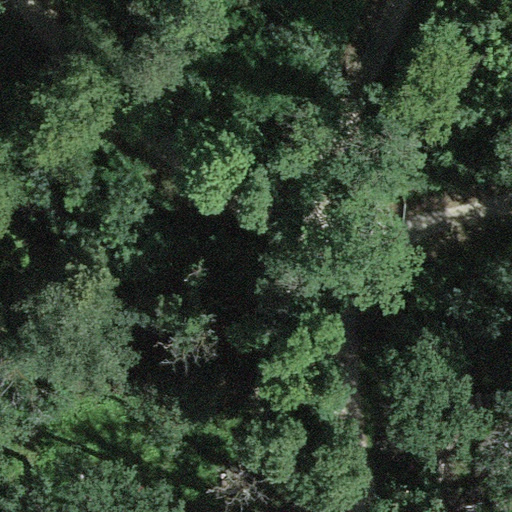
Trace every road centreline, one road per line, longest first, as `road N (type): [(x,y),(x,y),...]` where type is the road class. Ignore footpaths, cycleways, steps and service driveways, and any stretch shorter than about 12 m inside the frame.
road 1 (track): [(398,0),(344,136),(314,245),(392,511)]
road 2 (track): [(314,245),(223,155),(14,0)]
road 3 (track): [(314,245),(511,201)]
